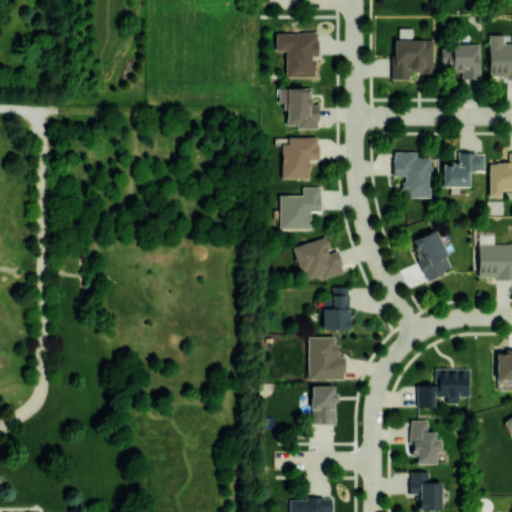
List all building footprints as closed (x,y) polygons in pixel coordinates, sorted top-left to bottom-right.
[(284,50),(274,50),(274,32),(300,32),(300,31),(316,31),(316,38),(316,55),(310,55),(310,58),(313,58),(313,76),(310,76),(284,76),(284,50)] [(487,77),(511,77),(511,42),(502,42),(502,34),(487,33),(487,77)] [(432,39),(393,40),(393,53),(389,53),(389,79),(409,79),(409,72),(432,71),(432,39)] [(479,44),(440,43),(439,65),(450,65),(450,71),(460,71),(460,78),(477,78),(479,44)] [(309,104),(318,104),(318,120),(316,120),(316,124),(316,127),(296,127),(296,124),(285,124),(285,109),(282,109),(282,102),(277,102),(277,87),(303,87),(309,87),(309,102),(309,104)] [(280,177),(280,143),(287,143),(287,136),(315,136),(315,143),(317,143),(317,158),(315,158),(307,158),(307,160),(308,160),(308,169),(307,169),(307,177),(280,177)] [(430,196),(429,156),(415,157),(415,151),(392,151),(392,176),(401,176),(401,189),(406,189),(406,197),(430,196)] [(511,151),(507,152),(507,162),(487,162),(487,196),(500,196),(501,189),(511,189),(511,151)] [(467,170),(482,171),(483,153),(455,152),(455,165),(441,164),(440,186),(467,186),(467,170)] [(308,213),(310,213),(310,221),(308,221),(308,228),(278,228),(278,194),(300,194),(300,186),(318,186),(319,211),(308,211),(308,213)] [(409,240),(426,279),(452,268),(434,229),(409,240)] [(291,246),(301,280),(320,274),(321,278),(343,272),(335,249),(328,251),(324,236),(291,246)] [(476,278),(511,278),(511,243),(477,243),(476,278)] [(321,328),(347,329),(348,286),(330,285),(330,298),(321,298),(321,328)] [(343,379),(343,355),(337,355),(338,344),(333,344),(333,336),(307,336),(306,378),(343,379)] [(511,379),(511,352),(508,353),(508,352),(494,352),(495,380),(511,379)] [(468,367),(433,367),(433,385),(415,385),(415,406),(438,406),(438,402),(457,402),(457,396),(468,396),(468,367)] [(333,385),(309,386),(310,423),(334,423),(333,385)] [(511,413),(502,419),(511,435),(511,413)] [(426,419),(408,419),(408,444),(412,444),(412,463),(434,463),(434,451),(439,451),(439,438),(434,438),(434,431),(426,431),(426,419)] [(440,509),(440,481),(427,481),(427,471),(409,470),(409,494),(417,494),(417,509),(440,509)] [(331,511),(331,498),(289,497),(288,511),(331,511)]
